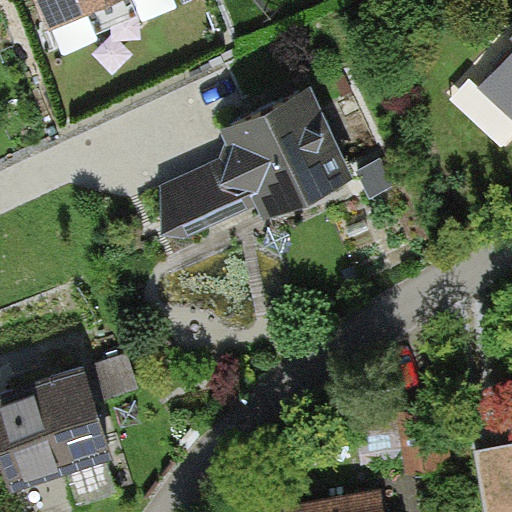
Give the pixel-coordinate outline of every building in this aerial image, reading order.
[(47,0),(53,15),(90,0),(47,0)] [(511,53),(498,69),(511,82),(511,53)] [(186,232),(355,170),(325,88),(235,121),(245,147),(165,177),(186,232)] [(85,368),(0,394),(0,431),(25,511),(50,511),(89,500),(76,459),(111,448),(85,368)] [(432,407),(403,411),(413,468),(441,463),(432,407)] [(511,511),(511,442),(478,449),(488,511),(511,511)] [(384,511),(381,493),(291,507),(292,511),(384,511)]
